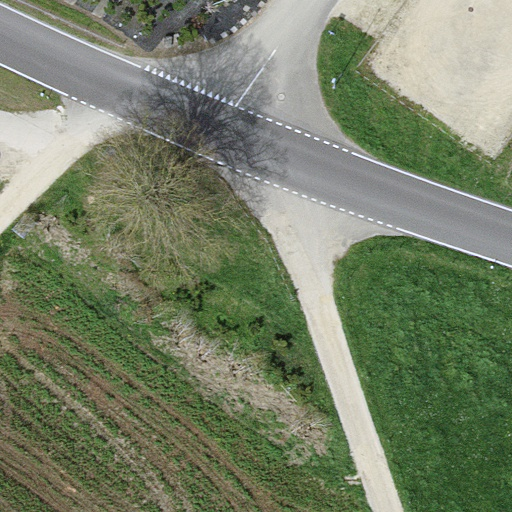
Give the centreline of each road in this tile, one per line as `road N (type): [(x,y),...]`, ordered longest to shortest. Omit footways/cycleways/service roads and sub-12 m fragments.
road 1 (track): [(312,171),(302,242),(309,280),(387,511)]
road 2 (secondary): [(218,130),(511,239)]
road 3 (secondary): [(0,30),(218,130)]
road 4 (track): [(0,225),(109,80)]
road 5 (residential): [(309,0),(218,130)]
